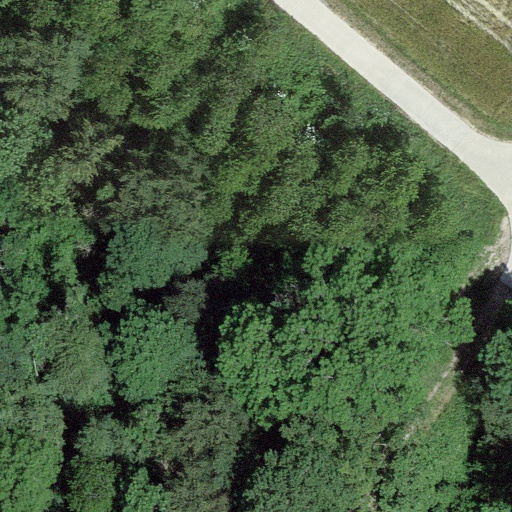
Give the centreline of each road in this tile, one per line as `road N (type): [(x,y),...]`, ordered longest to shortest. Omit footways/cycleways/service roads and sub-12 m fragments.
road 1 (track): [(305,0),(511,181)]
road 2 (track): [(511,294),(366,511)]
